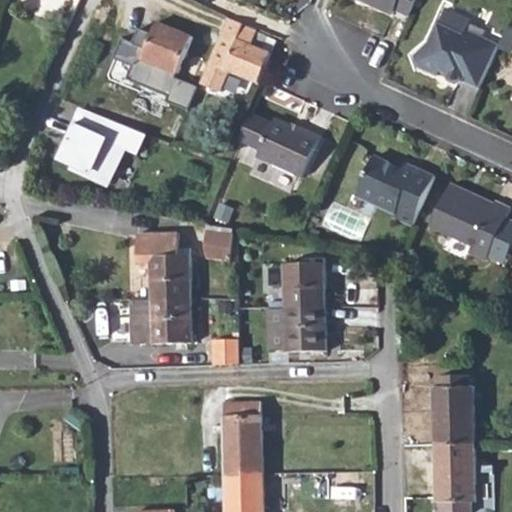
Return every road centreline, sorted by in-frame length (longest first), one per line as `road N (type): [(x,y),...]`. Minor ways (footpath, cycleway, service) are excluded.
road 1 (residential): [(102,399),(130,384),(390,374)]
road 2 (residential): [(4,198),(18,213),(102,399)]
road 3 (residential): [(94,0),(4,198)]
road 4 (residential): [(331,55),(365,93),(511,159)]
road 5 (unknown): [(136,0),(196,18),(236,15),(331,55)]
road 6 (residential): [(391,511),(390,374)]
